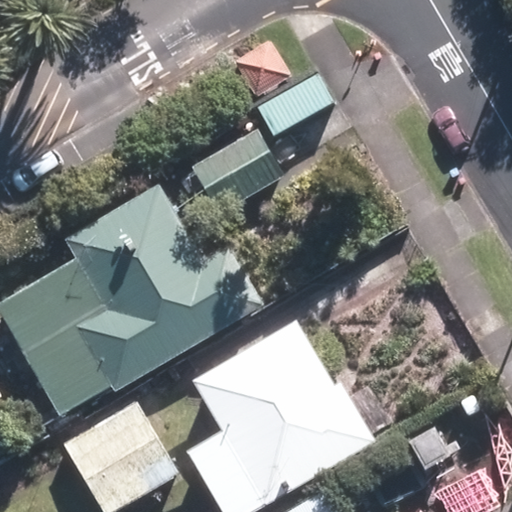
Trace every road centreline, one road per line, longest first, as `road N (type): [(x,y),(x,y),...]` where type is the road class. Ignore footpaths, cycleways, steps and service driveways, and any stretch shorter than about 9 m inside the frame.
road 1 (residential): [(0,138),(221,0)]
road 2 (residential): [(511,140),(430,0)]
